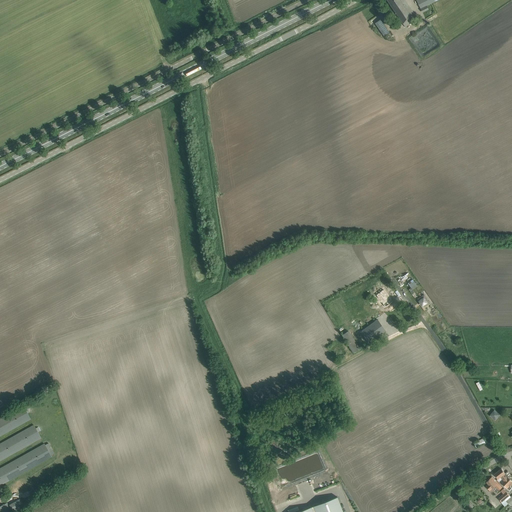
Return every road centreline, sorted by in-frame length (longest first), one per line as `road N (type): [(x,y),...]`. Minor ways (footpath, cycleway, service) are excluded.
road 1 (unclassified): [(0,181),(356,0)]
road 2 (primary): [(0,166),(330,0)]
road 3 (unclassified): [(0,155),(308,0)]
road 4 (track): [(498,457),(450,360),(394,280)]
